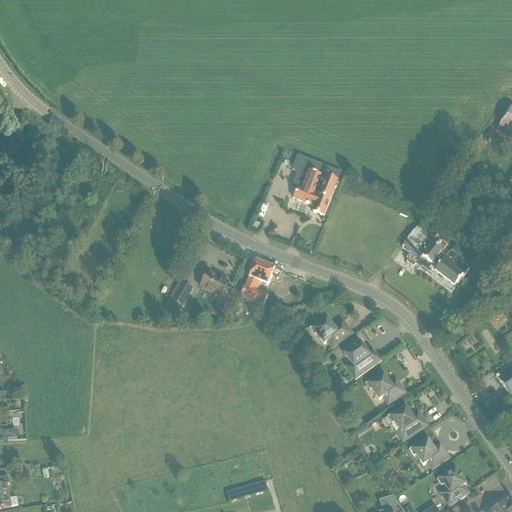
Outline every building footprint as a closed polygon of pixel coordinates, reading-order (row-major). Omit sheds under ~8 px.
[(511,134),(511,108),(500,127),(511,134)] [(323,217),(341,175),(297,156),(293,166),(299,169),(292,186),(298,188),(294,199),(315,208),(313,213),(323,217)] [(422,232),(417,228),(402,248),(404,250),(405,248),(411,252),(406,259),(451,293),(470,269),(460,260),(451,253),(447,257),(442,253),(448,245),(436,236),(430,243),(420,235),(422,232)] [(278,280),(281,272),(256,262),(244,292),(248,294),(249,291),(252,292),(256,281),(268,286),(272,277),(278,280)] [(216,278),(208,274),(206,278),(205,277),(203,278),(202,280),(201,281),(202,283),(203,284),(200,288),(220,299),(227,285),(219,280),(218,281),(215,280),(216,278)] [(179,282),(169,300),(173,302),(183,308),(193,290),(183,284),(179,282)] [(303,291),(291,290),(290,306),(302,307),(303,291)] [(334,329),(327,320),(313,331),(324,345),(327,343),(332,350),(353,335),(347,327),(344,329),(340,324),(334,329)] [(360,344),(344,356),(354,369),(352,371),(358,379),(355,381),(381,363),(375,354),(371,357),(367,352),(367,353),(360,344)] [(511,373),(509,375),(506,371),(496,377),(510,397),(511,395),(511,373)] [(384,376),(369,386),(379,401),(383,398),(388,406),(405,394),(400,386),(397,388),(393,383),(390,385),(384,376)] [(2,395),(2,405),(14,405),(14,395),(2,395)] [(406,409),(395,416),(394,423),(401,433),(398,435),(403,443),(427,427),(422,418),(419,420),(415,415),(412,418),(406,409)] [(365,427),(351,437),(361,451),(364,449),(357,439),(358,437),(367,430),(365,427)] [(0,429),(0,442),(26,441),(25,435),(13,435),(13,433),(4,433),(4,430),(0,429)] [(428,441),(413,451),(423,466),(427,464),(432,471),(449,459),(444,451),(441,453),(437,448),(434,450),(428,441)] [(21,468),(23,477),(31,476),(30,467),(21,468)] [(456,471),(446,478),(443,485),(446,490),(440,494),(449,508),(465,497),(460,489),(465,486),(462,481),(463,479),(460,476),(459,476),(456,471)] [(0,509),(12,507),(7,486),(10,485),(8,477),(0,478),(0,509)] [(265,482),(227,493),(230,504),(268,493),(265,482)] [(382,511),(381,511),(403,511),(392,496),(379,500),(382,511)] [(511,511),(511,505),(507,499),(491,511),(511,511)]
